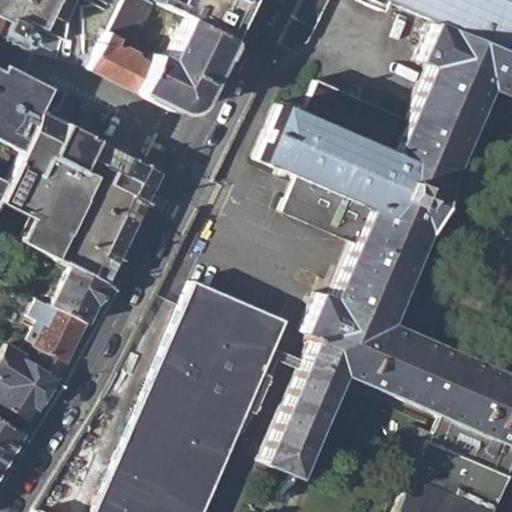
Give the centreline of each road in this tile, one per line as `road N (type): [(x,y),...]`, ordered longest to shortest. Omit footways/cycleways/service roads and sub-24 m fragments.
road 1 (residential): [(193,147),(75,387),(0,509)]
road 2 (residential): [(0,49),(193,147)]
road 3 (residential): [(265,0),(193,147)]
